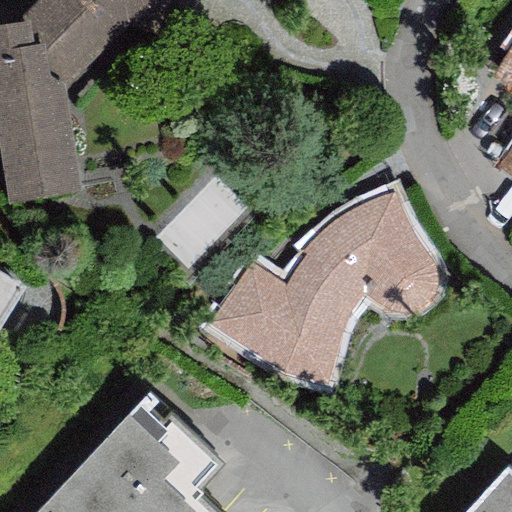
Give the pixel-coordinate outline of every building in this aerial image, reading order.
[(39,0),(18,21),(0,23),(0,160),(6,205),(79,192),(65,86),(102,55),(143,39),(167,0),(39,0)] [(493,76),(511,87),(511,146),(496,168),(511,179),(511,44),(507,52),(493,76)] [(303,258),(285,283),(249,265),(207,323),(288,376),(329,383),(341,328),(349,312),(356,300),(364,294),(368,297),(379,304),(391,312),(402,313),(413,312),(422,307),(430,300),(434,294),(436,286),(436,278),(435,269),(428,258),(411,232),(400,208),(394,193),(367,202),(344,213),(323,228),(307,244),(297,255),(303,258)] [(0,326),(24,287),(0,272),(0,326)] [(262,511),(148,405),(46,511),(262,511)] [(511,511),(511,484),(487,511),(511,511)]
